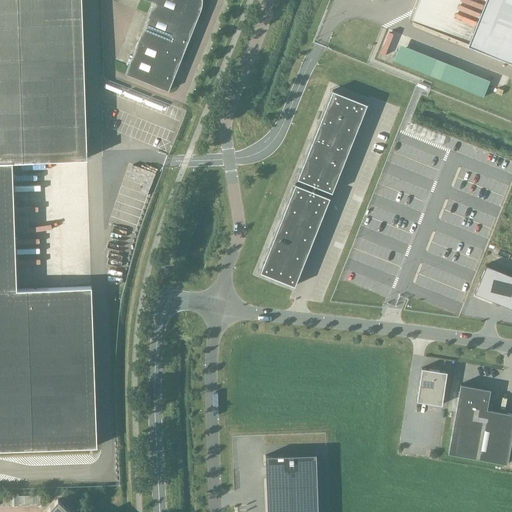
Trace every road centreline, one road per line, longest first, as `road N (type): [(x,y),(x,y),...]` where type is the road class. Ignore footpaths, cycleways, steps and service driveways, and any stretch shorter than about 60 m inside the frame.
road 1 (unclassified): [(265,0),(224,124),(239,231),(218,306)]
road 2 (unclassified): [(218,306),(511,347)]
road 3 (unclassified): [(159,511),(160,318),(175,300),(218,306)]
road 4 (unclassified): [(214,511),(210,352),(218,306)]
